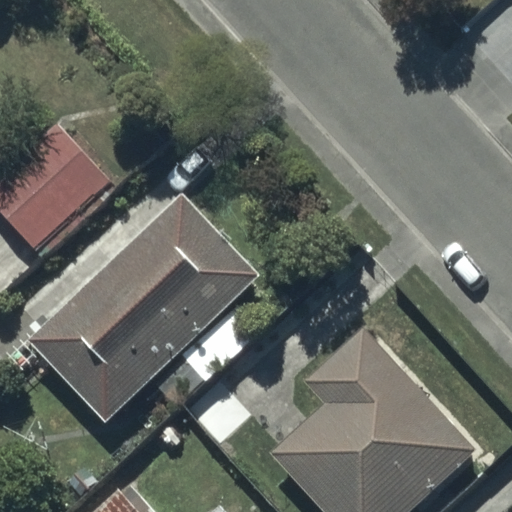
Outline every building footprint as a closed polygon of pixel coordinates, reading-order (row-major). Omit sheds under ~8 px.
[(65,138),(0,196),(0,217),(42,265),(118,197),(65,138)] [(191,214),(37,357),(117,443),(163,401),(183,423),(267,345),(241,317),(265,294),(191,214)] [(329,421),(275,469),(314,511),(434,511),(483,468),(370,341),(307,397),(329,421)] [(0,363),(0,386),(11,376),(0,363)] [(134,511),(126,501),(113,511),(134,511)]
